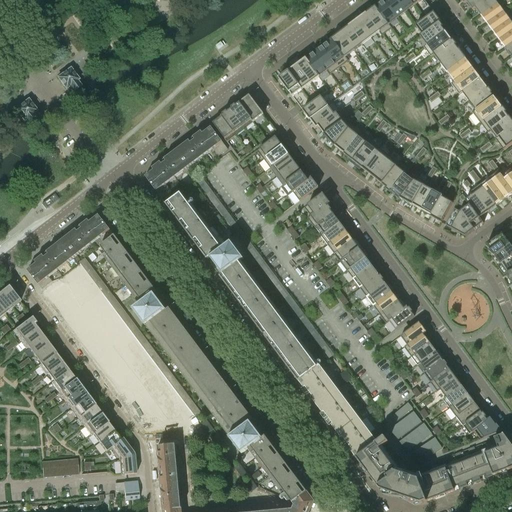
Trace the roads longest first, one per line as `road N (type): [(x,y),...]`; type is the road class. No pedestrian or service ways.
road 1 (residential): [(379,511),(122,168)]
road 2 (residential): [(96,189),(338,511)]
road 3 (residential): [(331,181),(511,423)]
road 4 (residential): [(3,261),(143,445),(150,511)]
road 5 (residential): [(122,168),(250,69)]
road 6 (residential): [(461,251),(339,178),(331,181)]
road 7 (residential): [(331,181),(250,69)]
road 8 (residential): [(511,98),(439,0)]
